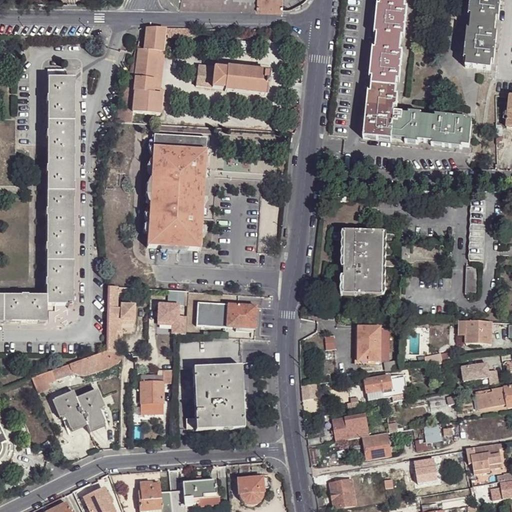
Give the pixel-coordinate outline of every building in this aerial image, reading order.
[(169,0),(178,9),(258,10),(257,0),(169,0)] [(257,0),(258,10),(284,11),(284,0),(257,0)] [(431,145),(463,148),(469,148),(470,123),(465,122),(433,120),(421,119),(407,117),(397,117),(394,117),(396,98),(397,85),(400,54),(401,40),(404,10),(405,0),(379,0),(378,7),(375,37),(374,51),(371,81),(370,95),(368,115),(372,115),(370,130),(377,130),(376,140),(392,142),(405,143),(418,144),(431,145)] [(469,30),(466,61),(465,68),(490,71),(491,64),(494,33),(496,20),(497,0),(471,0),(470,17),(469,30)] [(162,29),(145,29),(143,42),(142,51),(155,52),(160,53),(162,35),(162,29)] [(187,29),(162,29),(162,35),(166,35),(165,38),(187,38),(187,29)] [(135,42),(123,90),(132,91),(134,80),(136,50),(139,50),(140,43),(135,42)] [(155,52),(142,51),(139,50),(136,50),(134,80),(152,81),(155,52)] [(152,81),(152,85),(157,85),(161,52),(160,53),(155,52),(152,81)] [(194,87),(223,90),(223,91),(265,96),(267,73),(225,69),(225,71),(197,67),(194,87)] [(45,71),(45,80),(63,80),(62,71),(45,71)] [(63,80),(45,80),(44,299),(44,306),(70,306),(71,81),(63,80)] [(114,123),(130,123),(131,114),(134,93),(152,95),(152,85),(152,81),(134,80),(132,91),(123,90),(114,123)] [(134,93),(131,114),(158,116),(160,95),(152,95),(134,93)] [(363,140),(376,140),(377,130),(370,130),(372,115),(368,115),(367,123),(364,123),(364,129),(363,140)] [(203,171),(204,140),(151,136),(145,249),(198,252),(202,178),(203,171)] [(349,203),(348,194),(340,194),(340,203),(349,203)] [(473,200),(470,262),(483,262),(486,201),(473,200)] [(345,234),(344,297),(383,298),(384,235),(345,234)] [(468,269),(467,295),(480,296),(481,269),(468,269)] [(121,289),(106,289),(105,353),(115,353),(115,333),(120,333),(120,326),(120,322),(134,323),(134,307),(120,306),(120,310),(115,309),(116,294),(121,294),(121,289)] [(182,305),(182,293),(167,293),(167,306),(157,306),(156,324),(173,324),(173,335),(183,336),(185,317),(177,316),(177,305),(182,305)] [(44,306),(44,299),(0,298),(0,323),(43,324),(44,306)] [(249,330),(253,330),(253,329),(255,329),(257,310),(254,310),(254,308),(226,306),(225,328),(249,330)] [(492,347),(492,324),(460,323),(460,337),(466,337),(466,346),(492,347)] [(382,361),(382,329),(382,327),(358,328),(358,364),(382,364),(382,361)] [(390,329),(382,329),(382,361),(390,362),(390,329)] [(242,391),(240,339),(216,338),(174,340),(175,369),(191,368),(193,405),(185,405),(185,418),(194,418),(194,420),(185,420),(185,429),(194,429),(195,431),(243,430),(243,422),(242,398),(242,391)] [(325,339),(326,351),(335,350),(334,338),(325,339)] [(115,353),(105,353),(87,360),(89,376),(113,368),(116,366),(117,364),(119,353),(115,353)] [(87,360),(31,380),(37,394),(48,389),(46,383),(65,377),(65,379),(75,375),(77,376),(81,377),(89,376),(87,360)] [(384,364),(386,374),(401,371),(401,361),(384,364)] [(487,366),(462,370),(464,384),(489,380),(490,387),(499,386),(496,372),(488,374),(487,366)] [(162,384),(172,385),(172,371),(161,371),(161,374),(161,384),(162,384)] [(161,384),(161,374),(140,374),(140,383),(161,384)] [(408,401),(404,376),(364,383),(368,402),(392,399),(393,404),(408,401)] [(162,405),(162,384),(161,384),(140,383),(140,405),(152,405),(162,405)] [(314,385),(301,388),(302,402),(317,400),(314,385)] [(484,411),(507,407),(504,389),(492,392),(492,395),(482,397),(484,411)] [(97,390),(76,399),(73,392),(52,401),(59,419),(65,416),(71,433),(86,426),(90,433),(105,427),(99,411),(104,408),(97,390)] [(358,400),(350,401),(351,405),(352,410),(359,409),(358,400)] [(332,421),(336,443),(369,438),(366,415),(332,421)] [(398,424),(389,425),(391,434),(400,433),(398,424)] [(425,428),(427,443),(431,443),(440,441),(438,426),(425,428)] [(388,437),(365,441),(368,463),(391,459),(388,437)] [(427,443),(416,445),(417,451),(432,448),(431,443),(427,443)] [(504,451),(503,447),(466,453),(466,456),(485,453),(487,460),(488,460),(489,471),(502,470),(498,452),(504,451)] [(314,450),(309,451),(311,467),(319,466),(319,460),(321,460),(320,453),(315,454),(314,450)] [(466,456),(468,463),(487,460),(485,453),(466,456)] [(447,466),(464,463),(462,456),(446,459),(447,466)] [(487,460),(468,463),(469,467),(472,467),(474,478),(490,475),(489,471),(488,460),(487,460)] [(417,487),(437,484),(434,462),(414,465),(417,487)] [(262,489),(260,479),(238,480),(240,500),(241,502),(244,505),(249,507),(254,507),(258,504),(261,501),(262,496),(262,489)] [(182,488),(182,491),(184,507),(192,506),(191,500),(199,499),(199,506),(219,504),(218,497),(219,497),(217,480),(182,483),(182,488)] [(386,481),(387,490),(395,489),(393,480),(386,481)] [(160,510),(158,494),(158,485),(150,485),(150,483),(138,484),(139,492),(134,493),(135,502),(137,502),(137,511),(140,511),(159,510),(160,510)] [(334,511),(355,508),(351,483),(330,486),(334,511)] [(501,491),(504,501),(511,499),(511,484),(501,486),(501,491)] [(105,488),(103,489),(110,505),(112,503),(105,488)] [(113,511),(110,505),(103,489),(83,498),(89,511),(113,511)] [(182,491),(170,492),(172,511),(182,511),(182,507),(184,507),(182,491)] [(172,511),(170,492),(158,494),(160,510),(159,510),(159,511),(172,511)]
